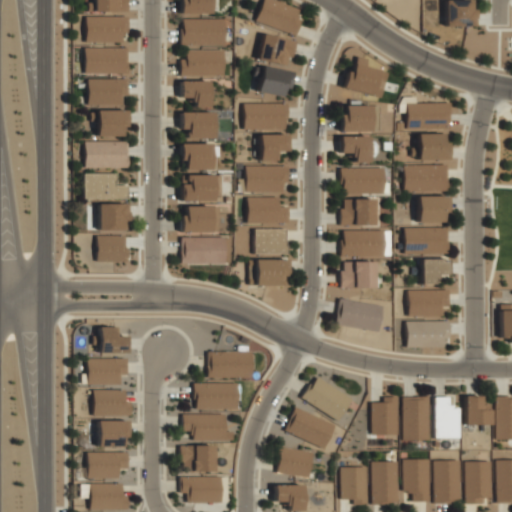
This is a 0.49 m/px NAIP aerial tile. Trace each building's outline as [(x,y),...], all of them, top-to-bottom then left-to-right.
[(124,11),(123,0),(90,0),(91,11),(124,11)] [(207,0),(178,0),(179,13),(208,13),(207,0)] [(260,0),(253,20),(291,34),(300,10),(274,0),(260,0)] [(442,0),(442,26),(472,26),(472,0),(442,0)] [(119,42),(119,33),(125,33),(125,16),(82,16),(82,41),(119,42)] [(221,18),(179,18),(178,45),(220,45),(221,18)] [(284,64),(285,56),(291,56),(293,39),(259,35),(256,60),(284,64)] [(125,47),(82,47),(82,73),(124,73),(125,47)] [(177,75),(219,76),(220,49),(183,49),(183,59),(178,58),(177,75)] [(377,97),(384,72),(364,67),(365,60),(350,56),(342,88),(377,97)] [(255,91),(283,97),(288,71),(260,65),(255,91)] [(120,95),(125,95),(125,78),(85,78),(85,104),(120,104),(120,95)] [(207,81),(178,80),(177,97),(190,97),(190,106),(206,107),(207,81)] [(283,128),(283,102),(241,103),(241,129),(283,128)] [(446,102),(404,102),(404,128),(447,128),(446,102)] [(337,131),(374,130),(374,118),(369,118),(369,104),(341,105),(341,113),(337,113),(337,131)] [(123,110),(94,109),(94,135),(123,136),(123,110)] [(184,138),(210,138),(211,112),(178,112),(177,128),(184,128),(184,138)] [(414,134),(415,159),(445,158),(444,133),(414,134)] [(256,160),(276,160),(276,151),(284,150),(284,134),(256,134),(256,160)] [(366,136),(337,135),(337,153),(350,153),(350,161),(365,161),(366,136)] [(82,166),(125,167),(125,141),(82,140),(82,166)] [(207,143),(177,143),(178,160),(182,160),(182,169),(208,169),(207,143)] [(401,165),(401,191),(445,189),(444,164),(401,165)] [(279,191),(279,182),(285,182),(285,165),(243,165),(243,191),(279,191)] [(379,166),(338,167),(338,194),(380,193),(379,166)] [(113,173),(81,173),(81,198),(124,197),(124,184),(113,185),(113,173)] [(217,175),(183,174),(183,183),(179,183),(178,199),(217,200),(217,175)] [(415,222),(444,221),(444,195),(414,196),(415,222)] [(285,206),(275,206),(275,197),(245,196),(244,221),(284,222),(285,206)] [(371,199),(338,198),(338,224),(370,225),(371,199)] [(125,203),(95,203),(95,229),(121,229),(121,219),(125,219),(125,203)] [(177,231),(215,232),(216,206),(182,205),(182,215),(178,215),(177,231)] [(402,253),(445,252),(444,226),(401,227),(402,253)] [(282,229),(252,228),(252,253),(282,253),(282,229)] [(339,229),(338,255),(380,256),(380,230),(339,229)] [(93,235),(94,261),(123,260),(123,235),(93,235)] [(221,236),(177,236),(178,263),(221,263),(221,236)] [(252,259),(252,285),(285,285),(284,258),(252,259)] [(444,274),(444,258),(417,259),(418,284),(431,283),(431,274),(444,274)] [(406,316),(438,315),(437,306),(446,305),(445,289),(405,290),(406,316)] [(378,304),(335,299),(333,325),(375,330),(378,304)] [(511,309),(511,308),(511,303),(498,304),(497,337),(507,337),(507,342),(511,342),(511,309)] [(446,320),(403,321),(404,347),(441,347),(441,337),(446,337),(446,320)] [(95,352),(124,352),(124,335),(115,335),(115,326),(96,326),(95,352)] [(248,351),(205,350),(204,377),(247,377),(248,351)] [(124,358),(84,357),(84,383),(116,384),(116,374),(124,374),(124,358)] [(334,420),(348,398),(313,375),(299,397),(334,420)] [(233,408),(234,383),(192,382),(191,408),(233,408)] [(128,414),(127,401),(122,401),(122,388),(89,389),(90,415),(128,414)] [(461,395),(461,424),(488,424),(488,404),(478,404),(478,395),(461,395)] [(493,439),(511,438),(511,395),(492,396),(493,439)] [(368,434),(395,434),(394,396),(380,396),(380,401),(368,402),(368,434)] [(399,396),(400,440),(425,439),(425,396),(399,396)] [(456,437),(455,407),(446,407),(445,396),(430,396),(431,437),(456,437)] [(281,430),(321,448),(331,424),(292,406),(281,430)] [(189,439),(229,440),(229,430),(222,430),(222,414),(179,413),(179,430),(189,431),(189,439)] [(95,420),(94,445),(124,446),(125,421),(95,420)] [(211,444),(178,444),(178,471),(211,470),(211,444)] [(273,473),(306,476),(308,450),(276,447),(273,473)] [(84,477),(116,477),(116,468),(124,468),(125,452),(84,451),(84,477)] [(426,458),(400,458),(400,492),(409,492),(409,501),(426,501),(426,458)] [(511,458),(493,459),(494,502),(511,502),(511,458)] [(457,459),(430,460),(431,502),(458,502),(457,459)] [(395,502),(394,460),(368,461),(369,503),(395,502)] [(461,461),(462,502),(488,501),(488,460),(461,461)] [(364,504),(364,466),(337,466),(338,499),(350,498),(350,504),(364,504)] [(217,501),(216,475),(177,476),(178,492),(183,492),(183,502),(217,501)] [(119,483),(87,483),(87,509),(125,508),(124,495),(119,495),(119,483)] [(299,510),(299,484),(271,485),(271,501),(283,501),(283,510),(299,510)]
